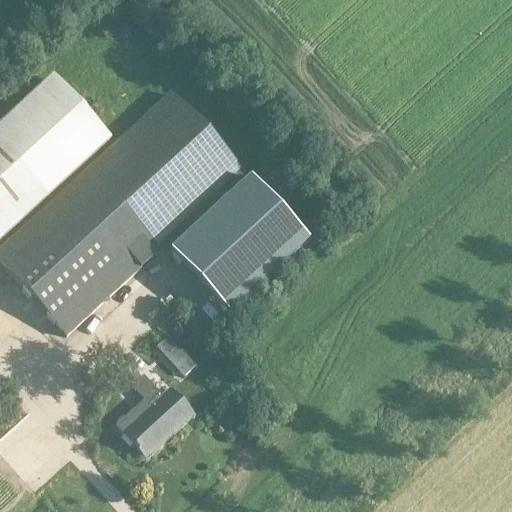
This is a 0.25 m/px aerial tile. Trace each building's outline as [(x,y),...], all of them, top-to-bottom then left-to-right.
[(52,90),(0,138),(0,273),(66,344),(241,181),(166,100),(110,152),(52,90)] [(248,183),(188,238),(245,301),(305,246),(248,183)] [(169,319),(162,325),(176,340),(183,334),(169,319)] [(187,361),(175,372),(182,380),(194,369),(187,361)] [(137,453),(144,461),(191,418),(167,392),(160,399),(141,378),(129,389),(148,409),(141,415),(120,435),(133,450),(137,453)]
